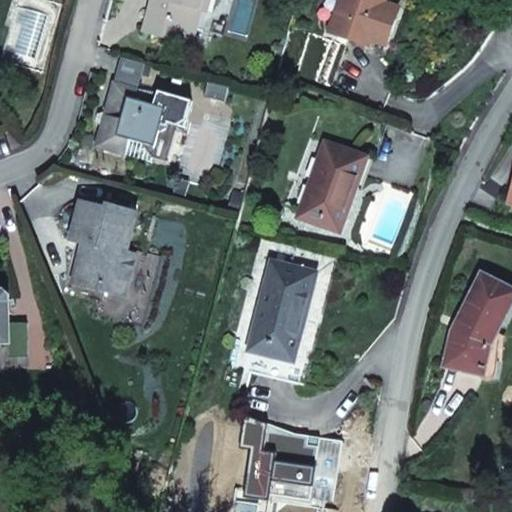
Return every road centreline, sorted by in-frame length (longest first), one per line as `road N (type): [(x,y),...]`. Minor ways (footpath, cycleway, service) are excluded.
road 1 (residential): [(381,511),(411,313),(463,163),(511,94)]
road 2 (residential): [(0,183),(38,169),(67,120),(95,0)]
road 3 (unknown): [(511,88),(471,97),(387,173)]
